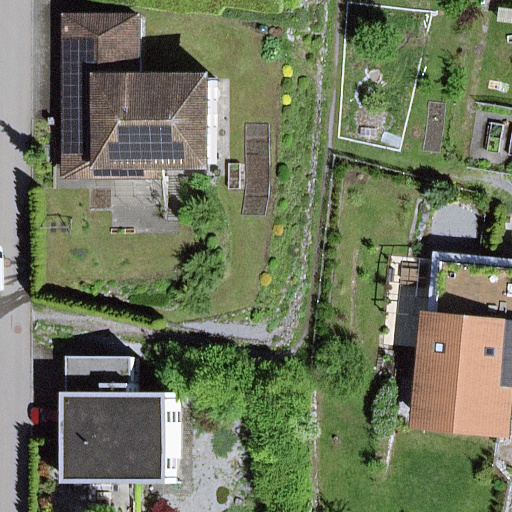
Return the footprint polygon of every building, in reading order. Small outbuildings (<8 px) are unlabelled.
[(82,20),(71,19),(71,122),(82,122),(82,20)] [(111,175),(111,164),(216,165),(217,80),(142,79),(142,20),(82,20),(82,122),(71,122),(71,175),(111,175)] [(511,109),(477,103),(466,168),(511,175),(511,109)] [(511,404),(511,263),(442,257),(426,424),(509,432),(511,404)] [(71,484),(181,484),(181,395),(139,395),(139,359),(71,358),(71,484)]
